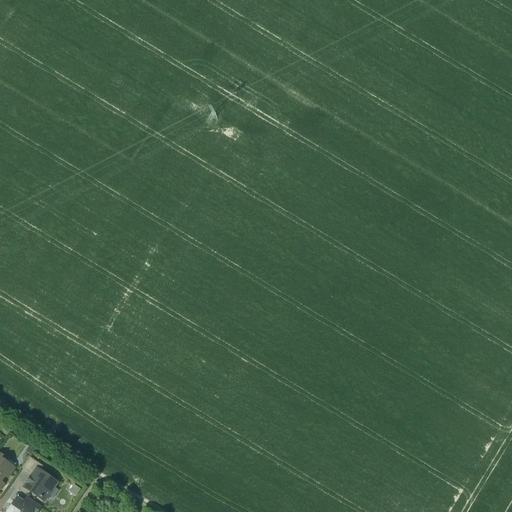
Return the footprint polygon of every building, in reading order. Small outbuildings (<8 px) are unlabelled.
[(42,467),(29,458),(21,469),(32,476),(36,470),(39,472),(42,467)] [(0,461),(0,486),(3,483),(0,481),(4,477),(6,478),(12,470),(0,461)] [(32,476),(24,488),(43,501),(55,483),(39,472),(36,470),(32,476)] [(37,511),(41,507),(26,497),(22,503),(33,511),(32,511),(37,511)] [(22,503),(16,499),(7,511),(31,511),(32,511),(33,511),(22,503)]
